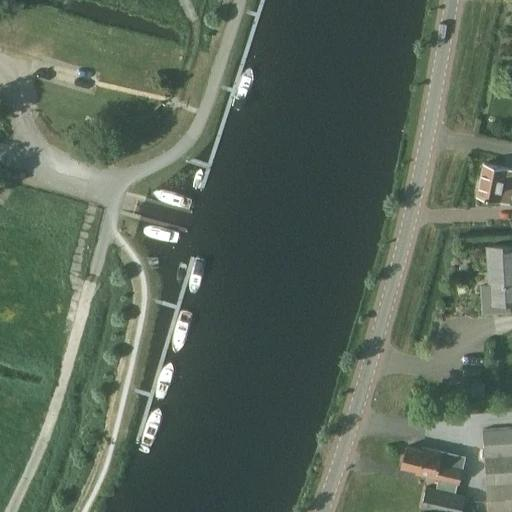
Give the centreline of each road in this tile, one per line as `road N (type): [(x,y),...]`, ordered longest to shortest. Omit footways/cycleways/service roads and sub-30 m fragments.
road 1 (tertiary): [(321,511),(411,215),(451,0)]
road 2 (track): [(109,226),(12,511)]
road 3 (unclassified): [(118,192),(195,133),(239,0)]
